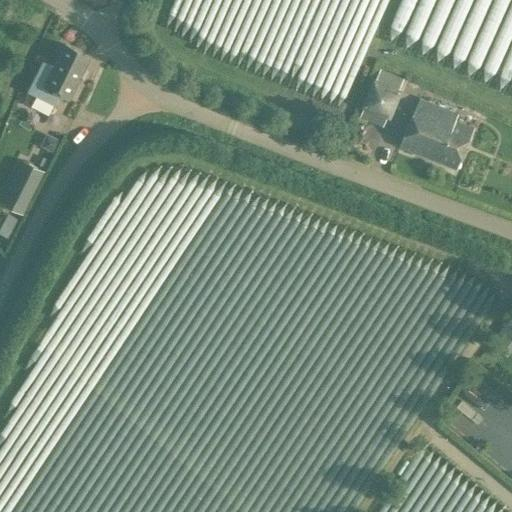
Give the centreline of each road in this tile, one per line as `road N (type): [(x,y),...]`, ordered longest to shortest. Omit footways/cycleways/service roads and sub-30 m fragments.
road 1 (unclassified): [(511,231),(219,125),(138,85)]
road 2 (unclassified): [(0,295),(25,238),(138,85)]
